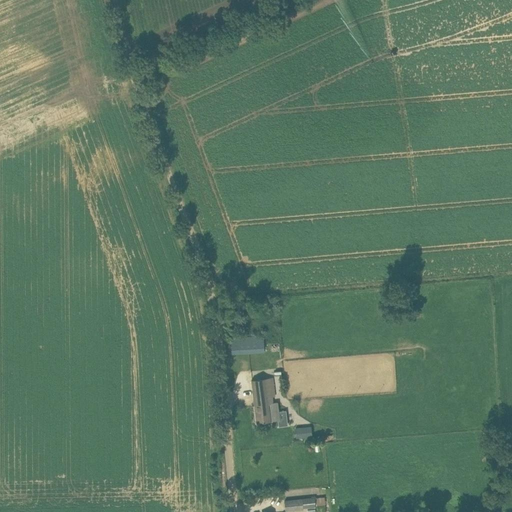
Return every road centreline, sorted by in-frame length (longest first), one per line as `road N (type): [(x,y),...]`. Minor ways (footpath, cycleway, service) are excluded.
road 1 (unclassified): [(235,511),(214,288),(149,119),(117,0)]
road 2 (track): [(318,0),(137,83)]
